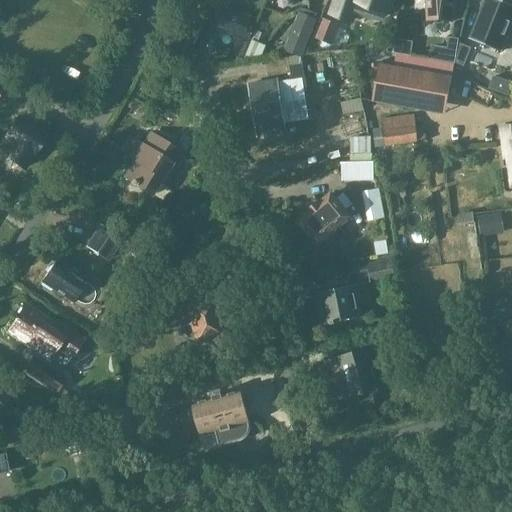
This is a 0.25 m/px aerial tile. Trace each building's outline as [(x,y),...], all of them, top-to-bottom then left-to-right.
[(357,2),(388,12),(392,0),(334,0),(330,14),(329,14),(351,21),(357,2)] [(425,0),(427,22),(433,22),(436,24),(440,25),(443,22),(450,23),(453,0),(425,0)] [(511,6),(496,0),(485,0),(468,43),(498,55),(511,22),(511,6)] [(216,26),(241,36),(250,40),(255,27),(248,24),(250,20),(224,8),(216,26)] [(285,51),(300,57),(316,15),(301,9),(285,51)] [(322,20),(314,40),(331,47),(339,27),(322,20)] [(179,40),(194,46),(201,29),(186,23),(179,40)] [(265,47),(250,40),(242,61),(259,61),(265,47)] [(394,40),(392,53),(409,55),(411,42),(394,40)] [(431,47),(428,60),(453,64),(457,41),(448,40),(446,50),(431,47)] [(240,41),(234,55),(242,58),(248,44),(240,41)] [(459,45),(455,64),(462,67),(469,49),(459,45)] [(275,81),(248,85),(255,130),(283,125),(282,122),(307,118),(305,106),(299,107),(297,90),(305,89),(301,65),(299,57),(288,58),(289,67),(292,82),(276,85),(275,81)] [(378,65),(371,102),(402,107),(405,89),(448,96),(451,78),(436,75),(392,67),(378,65)] [(493,77),(489,89),(507,96),(511,83),(493,77)] [(359,100),(340,104),(342,115),(362,111),(359,100)] [(372,131),(375,147),(425,141),(423,127),(415,128),(413,116),(380,120),(382,130),(372,131)] [(1,144),(9,149),(2,158),(21,171),(43,138),(17,120),(1,144)] [(511,125),(500,127),(502,143),(507,189),(511,188),(511,125)] [(162,186),(182,156),(147,134),(140,145),(132,140),(127,149),(136,155),(132,162),(134,163),(123,179),(150,196),(159,184),(162,186)] [(350,140),(350,164),(370,164),(370,163),(370,139),(350,140)] [(350,164),(341,164),(341,170),(342,181),(352,180),(356,180),(370,180),(370,164),(350,164)] [(378,189),(361,192),(367,222),(383,218),(382,212),(379,196),(378,189)] [(308,213),(297,222),(316,245),(349,218),(342,210),(350,204),(341,193),(334,199),(330,195),(319,205),(317,203),(307,211),(308,213)] [(475,217),(479,238),(503,233),(500,213),(475,217)] [(187,227),(183,236),(203,246),(208,237),(187,227)] [(84,250),(104,264),(118,244),(98,230),(84,250)] [(384,243),(374,245),(376,257),(386,255),(384,243)] [(349,287),(314,295),(321,326),(363,317),(357,291),(365,289),(364,284),(369,283),(369,280),(393,276),(391,268),(390,260),(346,268),(347,275),(349,287)] [(78,309),(83,310),(88,309),(91,306),(94,301),(98,304),(107,291),(92,280),(89,284),(86,282),(85,283),(84,282),(82,284),(63,271),(53,265),(55,263),(53,262),(39,283),(41,284),(42,281),(63,296),(71,301),(70,303),(71,304),(78,309)] [(511,297),(494,301),(498,323),(511,319),(511,297)] [(192,322),(198,342),(225,335),(215,300),(189,307),(190,312),(179,315),(182,325),(192,322)] [(6,332),(50,360),(57,351),(71,360),(84,341),(55,322),(52,325),(23,306),(6,332)] [(366,368),(374,365),(370,350),(316,365),(320,381),(328,379),(335,402),(373,390),(366,368)] [(40,362),(30,377),(36,381),(53,393),(57,387),(63,378),(64,378),(63,377),(46,365),(40,362)] [(407,374),(391,378),(395,395),(411,391),(407,374)] [(238,392),(193,404),(197,422),(195,422),(196,423),(197,423),(201,436),(214,433),(218,446),(238,441),(241,439),(242,439),(244,437),(246,435),(247,432),(247,430),(248,428),(247,426),(245,414),(246,414),(246,413),(244,413),(238,392)] [(81,400),(76,409),(83,413),(88,404),(81,400)] [(14,409),(17,424),(40,420),(38,405),(14,409)] [(124,408),(105,413),(109,430),(128,426),(124,408)] [(78,432),(64,435),(67,450),(81,447),(78,432)]
